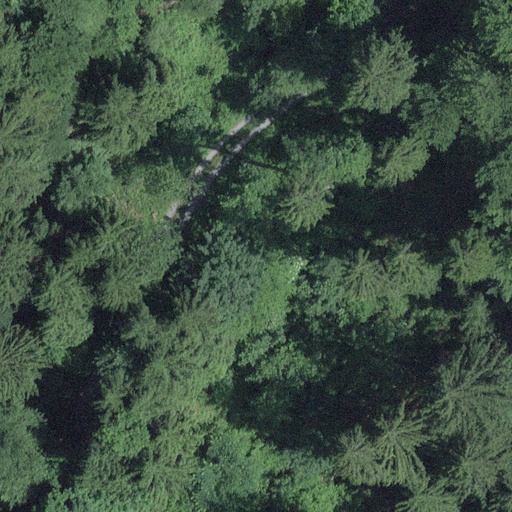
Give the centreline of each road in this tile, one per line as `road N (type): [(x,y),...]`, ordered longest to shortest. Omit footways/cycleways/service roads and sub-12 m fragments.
road 1 (track): [(406,0),(238,138),(175,226)]
road 2 (track): [(27,511),(175,226)]
